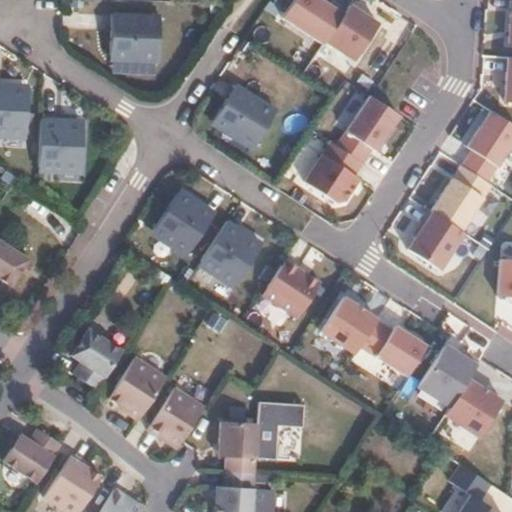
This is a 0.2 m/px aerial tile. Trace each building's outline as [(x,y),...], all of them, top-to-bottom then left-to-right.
[(358,57),(381,21),(365,10),(352,2),(350,6),(341,0),(334,0),(333,2),(330,0),(294,0),(286,14),(326,41),(328,38),(358,57)] [(162,60),(164,19),(124,17),(123,33),(115,33),(114,58),(162,60)] [(123,33),(124,17),(116,17),(115,33),(123,33)] [(22,86),(0,84),(0,133),(28,135),(31,91),(22,91),(22,86)] [(243,90),(237,86),(229,99),(235,103),(243,90)] [(278,111),(243,90),(235,103),(229,99),(215,121),(256,147),(278,111)] [(394,130),(404,115),(373,94),(349,131),(381,150),(394,130)] [(490,180),(511,146),(511,120),(493,109),(481,128),(469,145),(474,148),(464,163),(490,180)] [(77,121),(44,119),(42,167),(83,169),(85,126),(77,125),(77,121)] [(353,190),(361,178),(324,154),(306,181),(338,202),(346,201),(353,190)] [(490,180),(464,163),(463,163),(447,189),(434,210),(465,230),(495,183),(490,180)] [(188,195),(181,190),(179,195),(186,199),(188,195)] [(200,202),(188,195),(186,199),(179,195),(155,231),(189,254),(216,213),(200,202)] [(67,242),(77,228),(32,196),(22,211),(67,242)] [(465,230),(434,210),(433,209),(424,223),(427,225),(420,236),(412,248),(443,269),(468,232),(465,230)] [(238,227),(229,221),(202,262),(237,285),(260,248),(253,244),(256,239),(238,227)] [(0,275),(15,285),(32,257),(0,236),(0,275)] [(263,244),(256,239),(253,244),(260,248),(263,244)] [(511,255),(499,255),(497,292),(511,293),(511,255)] [(298,317),(321,281),(286,259),(263,294),(298,317)] [(358,352),(380,317),(362,306),(347,296),(324,331),(358,352)] [(410,375),(430,344),(411,332),(399,324),(379,355),(410,375)] [(126,349),(91,327),(74,354),(84,360),(76,373),(101,388),(126,349)] [(454,346),(445,341),(416,384),(448,405),(469,376),(478,362),(454,346)] [(126,409),(141,418),(169,375),(134,354),(109,394),(128,405),(126,409)] [(483,384),(469,376),(448,405),(443,413),(479,435),(503,396),(483,384)] [(208,403),(176,384),(148,428),(180,447),(208,403)] [(226,471),(256,472),(258,422),(220,422),(219,458),(227,458),(226,471)] [(64,444),(38,427),(31,438),(23,434),(5,461),(40,483),(64,444)] [(80,511),(106,473),(87,461),(88,458),(75,450),(47,493),(75,511),(80,511)] [(505,511),(483,497),(492,484),(459,463),(447,480),(458,487),(441,511),(505,511)] [(255,511),(256,472),(226,471),(225,485),(217,486),(215,511),(255,511)] [(142,511),(148,503),(117,485),(100,511),(142,511)]
